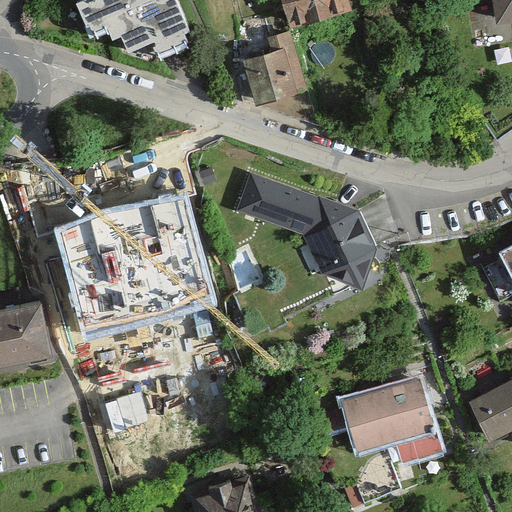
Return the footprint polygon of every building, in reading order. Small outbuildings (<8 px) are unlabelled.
[(81,0),(78,2),(87,22),(90,21),(94,31),(108,25),(113,37),(122,34),(129,49),(155,38),(157,43),(189,29),(187,24),(176,0),(81,0)] [(283,0),(290,22),(352,4),(350,0),(283,0)] [(511,0),(494,0),(497,17),(511,14),(511,0)] [(271,47),(242,56),(256,100),(297,88),(307,84),(293,40),(289,27),(267,34),(271,47)] [(364,209),(256,173),(245,212),(314,241),(337,298),(390,268),(364,209)] [(188,199),(56,235),(85,343),(217,307),(188,199)] [(511,239),(497,247),(511,279),(511,239)] [(38,303),(0,309),(0,369),(49,360),(38,303)] [(511,371),(462,394),(484,439),(511,424),(511,371)] [(393,464),(440,449),(417,376),(342,399),(356,446),(385,438),(393,464)] [(255,511),(241,470),(185,488),(192,511),(255,511)]
